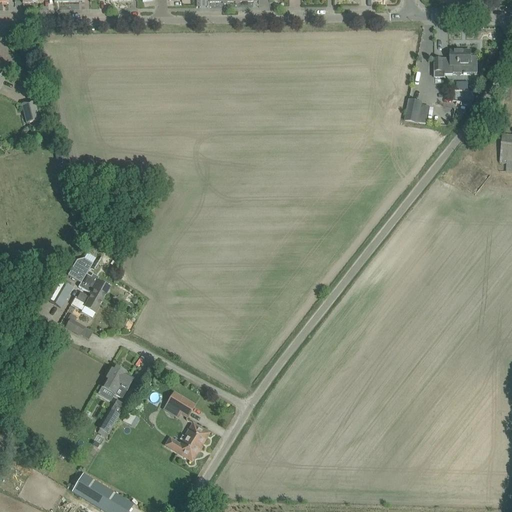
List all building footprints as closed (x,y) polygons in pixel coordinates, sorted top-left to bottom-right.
[(471,68),(471,52),(451,52),(451,61),(443,61),(443,60),(435,60),(435,79),(445,79),(445,75),(453,75),(453,68),(471,68)] [(417,123),(421,105),(421,103),(408,100),(404,120),(417,123)] [(26,124),(39,121),(35,102),(21,105),(26,124)] [(511,136),(502,136),(500,163),(507,164),(506,173),(511,173),(511,136)] [(77,263),(68,278),(81,285),(79,288),(80,289),(89,294),(89,295),(91,296),(102,302),(110,288),(101,284),(93,279),(87,276),(93,266),(84,261),(77,263)] [(62,284),(50,303),(60,309),(71,290),(62,284)] [(79,292),(71,305),(82,312),(84,308),(95,314),(102,302),(91,296),(90,298),(79,292)] [(40,312),(28,330),(33,334),(41,322),(42,321),(47,314),(42,310),(40,312)] [(85,328),(84,328),(70,320),(66,328),(80,337),(85,328)] [(27,332),(24,336),(34,343),(36,339),(32,336),(27,332)] [(129,389),(134,380),(126,376),(127,374),(114,366),(109,375),(98,394),(109,401),(112,395),(114,396),(119,387),(127,392),(129,389)] [(187,419),(195,406),(174,394),(166,406),(187,419)] [(99,429),(97,433),(106,439),(108,435),(112,429),(119,417),(125,407),(116,401),(110,411),(99,429)] [(123,421),(133,428),(139,419),(129,413),(123,421)] [(192,463),(209,435),(193,425),(180,447),(168,440),(164,446),(192,463)] [(83,476),(72,494),(101,511),(118,511),(125,502),(116,496),(83,476)]
